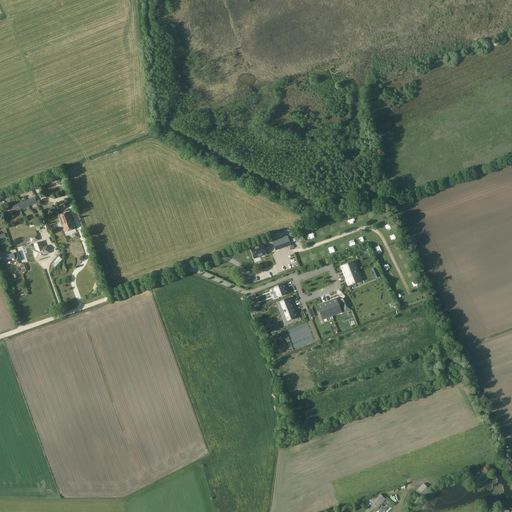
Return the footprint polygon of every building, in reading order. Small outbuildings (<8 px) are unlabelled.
[(41,180),(43,186),(60,179),(58,174),(41,180)] [(23,202),(10,207),(12,213),(37,203),(34,197),(25,201),(23,198),(21,199),(23,202)] [(68,212),(66,213),(59,216),(61,219),(60,219),(61,223),(62,223),(65,232),(73,229),(72,224),(72,223),(69,216),(68,212)] [(287,235),(272,241),(275,251),(291,245),(290,244),(289,239),(288,238),(287,235)] [(38,240),(36,236),(30,238),(25,240),(27,244),(31,242),(38,240)] [(40,242),(34,244),(36,250),(34,251),(36,257),(39,256),(40,258),(44,256),(44,255),(46,254),(49,253),(48,247),(45,248),(42,249),(40,242)] [(26,253),(33,251),(31,244),(16,249),(17,252),(25,250),(26,253)] [(263,244),(251,248),(254,258),(266,254),(263,244)] [(5,263),(4,261),(13,259),(15,258),(14,254),(12,255),(12,254),(1,257),(1,260),(0,260),(1,264),(5,263)] [(59,257),(52,265),(55,268),(62,260),(59,257)] [(351,262),(340,267),(342,271),(343,271),(345,276),(358,271),(356,266),(353,267),(351,262)] [(358,271),(345,276),(347,281),(346,281),(348,286),(359,282),(357,277),(360,275),(358,271)] [(284,284),(271,289),(273,294),(276,292),(278,297),(289,293),(287,289),(286,289),(284,284)] [(345,297),(340,299),(345,312),(350,310),(345,297)] [(282,307),(279,308),(280,313),(294,308),(292,302),(291,298),(280,302),(282,307)] [(332,301),(327,303),(332,316),(337,314),(335,311),(340,309),(336,298),(331,300),(332,301)] [(321,304),(317,306),(321,317),(326,315),(327,318),(332,316),(327,303),(322,305),(321,304)] [(294,308),(280,313),(282,318),(286,316),(287,321),(298,317),(296,312),(296,313),(294,308)] [(313,377),(294,384),(296,390),(315,384),(313,377)] [(474,480),(481,486),(489,478),(482,471),(474,480)] [(415,492),(422,499),(430,490),(423,484),(415,492)] [(369,500),(370,501),(378,508),(386,500),(378,493),(373,499),(371,497),(369,500)]
